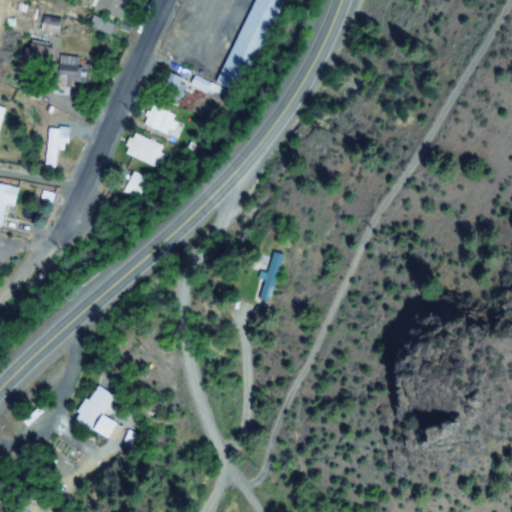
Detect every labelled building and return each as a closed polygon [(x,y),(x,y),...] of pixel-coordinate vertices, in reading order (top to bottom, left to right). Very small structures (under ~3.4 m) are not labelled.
[(117,20),(125,0),(93,0),(90,8),(117,20)] [(51,84),(77,84),(77,58),(51,58),(51,84)] [(166,139),(174,120),(151,109),(142,129),(166,139)] [(65,129),(44,129),(44,168),(56,168),(56,148),(65,148),(65,129)] [(152,169),(161,148),(129,135),(120,155),(152,169)] [(0,220),(3,206),(12,208),(16,188),(0,184),(0,220)] [(103,441),(112,426),(99,418),(111,399),(91,387),(70,420),(103,441)] [(55,462),(70,472),(83,453),(67,443),(55,462)]
